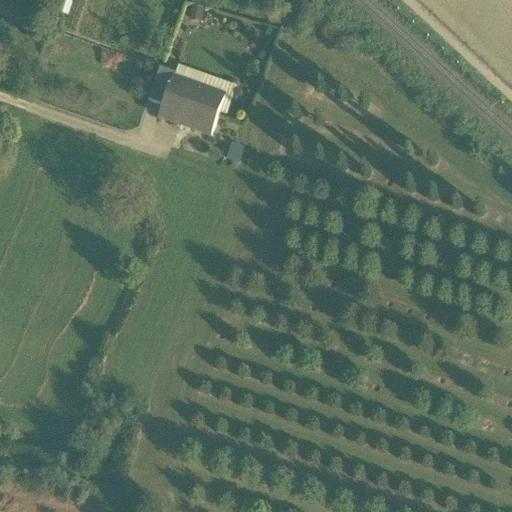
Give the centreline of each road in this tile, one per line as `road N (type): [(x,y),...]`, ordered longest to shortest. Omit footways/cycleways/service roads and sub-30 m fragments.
road 1 (track): [(0,463),(180,504)]
road 2 (track): [(511,101),(405,0)]
